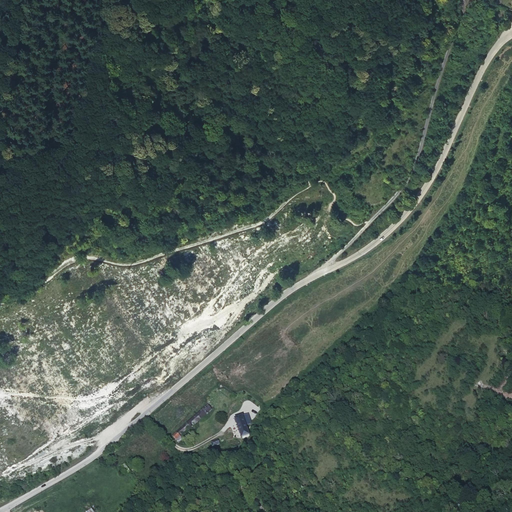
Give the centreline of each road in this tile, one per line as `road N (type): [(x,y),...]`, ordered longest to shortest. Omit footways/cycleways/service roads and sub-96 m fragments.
road 1 (tertiary): [(0,507),(114,441),(291,285),(318,272)]
road 2 (tertiary): [(318,272),(376,241),(404,214),(488,51),(511,28)]
road 3 (unclassified): [(318,272),(407,174),(463,0)]
